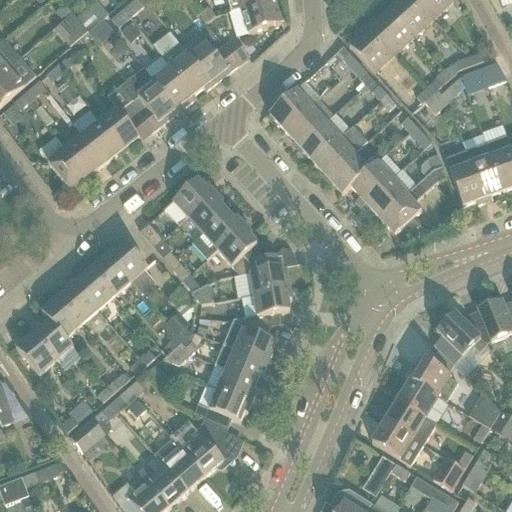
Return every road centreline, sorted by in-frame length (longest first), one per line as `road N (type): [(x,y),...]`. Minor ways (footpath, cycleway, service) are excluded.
road 1 (residential): [(380,300),(224,122)]
road 2 (residential): [(288,511),(380,300)]
road 3 (residential): [(67,228),(95,222),(224,122)]
road 4 (residential): [(224,122),(308,49),(313,0)]
road 5 (residential): [(380,300),(511,244)]
